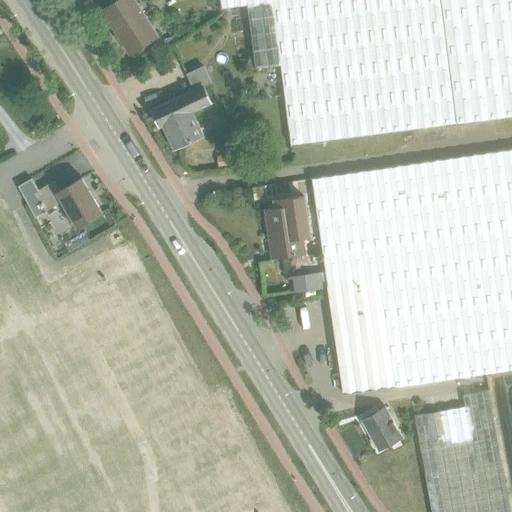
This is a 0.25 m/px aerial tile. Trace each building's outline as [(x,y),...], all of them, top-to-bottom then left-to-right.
[(129,53),(155,37),(131,0),(106,0),(110,5),(102,10),(129,53)] [(511,0),(219,0),(221,9),(245,6),(254,70),(280,66),(291,145),(511,115),(511,0)] [(186,74),(194,90),(151,109),(159,126),(163,125),(173,148),(202,135),(191,111),(210,103),(203,86),(212,81),(204,65),(186,74)] [(511,150),(311,180),(326,285),(380,277),(396,387),(445,380),(511,368),(511,150)] [(75,227),(100,214),(81,178),(58,190),(53,182),(32,193),(42,212),(61,201),(75,227)] [(272,200),(274,209),(266,210),(273,258),(303,254),(301,238),(311,237),(305,195),(272,200)] [(64,244),(69,252),(90,240),(86,232),(64,244)] [(288,279),(289,293),(322,288),(321,274),(288,279)] [(342,395),(396,387),(380,277),(326,285),(342,395)] [(464,407),(413,416),(430,511),(509,511),(488,390),(462,395),(464,407)] [(378,450),(400,438),(383,408),(361,421),(378,450)]
